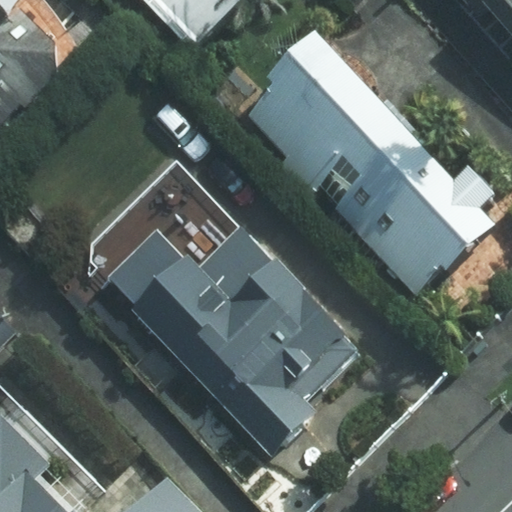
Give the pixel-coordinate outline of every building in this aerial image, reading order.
[(129,0),(193,64),(256,2),(253,0),(129,0)] [(511,0),(445,0),(480,33),(483,30),(511,60),(511,0)] [(0,131),(4,134),(21,116),(27,117),(59,84),(58,54),(24,22),(10,35),(0,25),(0,131)] [(493,212),(470,189),(457,202),(316,59),(244,130),(417,304),(440,282),(447,287),(493,242),(477,227),(493,212)] [(366,358),(179,174),(77,273),(274,473),(320,427),(309,416),(366,358)] [(0,322),(0,360),(19,342),(0,322)] [(48,511),(32,496),(52,477),(0,423),(0,511),(48,511)] [(193,511),(168,487),(142,511),(193,511)]
